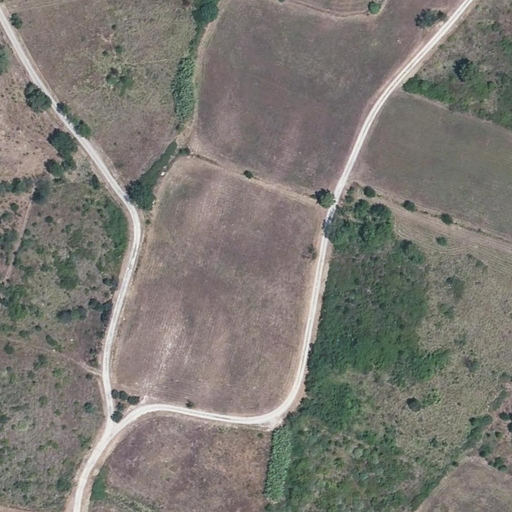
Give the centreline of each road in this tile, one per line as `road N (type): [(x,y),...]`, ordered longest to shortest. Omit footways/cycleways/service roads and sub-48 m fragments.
road 1 (track): [(113,427),(149,409),(273,419),(292,394),(329,202),(371,109),(471,0)]
road 2 (track): [(113,427),(103,375),(138,220),(0,18)]
